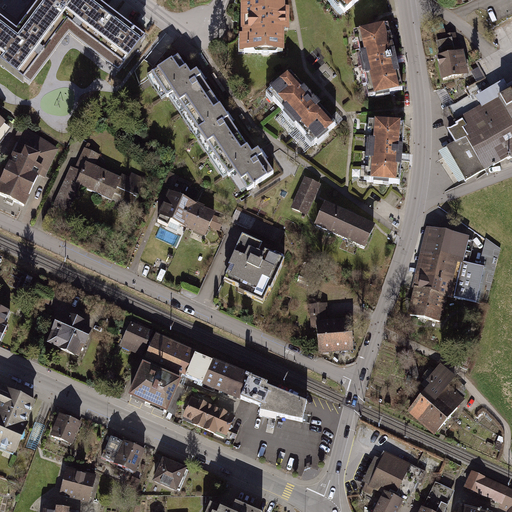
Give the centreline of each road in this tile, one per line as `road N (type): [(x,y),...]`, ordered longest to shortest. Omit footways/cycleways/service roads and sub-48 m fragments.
road 1 (residential): [(0,217),(357,383)]
road 2 (residential): [(0,365),(320,508)]
road 3 (residential): [(414,209),(421,121),(405,0)]
road 4 (residential): [(357,383),(414,209)]
road 5 (residential): [(320,508),(357,383)]
